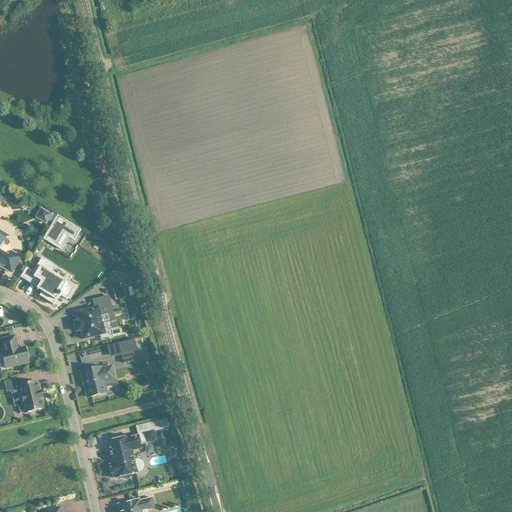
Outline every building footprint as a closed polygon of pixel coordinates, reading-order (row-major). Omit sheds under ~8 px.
[(41,208),(38,213),(39,220),(46,224),(52,215),(41,208)] [(57,215),(43,239),(61,250),(69,237),(74,240),(80,229),(57,215)] [(0,266),(11,273),(21,258),(11,252),(12,249),(11,245),(9,243),(9,242),(6,241),(7,238),(6,236),(4,233),(1,231),(0,231),(0,266)] [(88,234),(83,240),(92,246),(96,239),(88,234)] [(103,243),(99,249),(123,264),(129,260),(130,259),(122,255),(103,243)] [(42,258),(33,272),(43,279),(37,288),(37,289),(42,293),(41,296),(52,303),(52,304),(54,305),(59,297),(60,295),(67,300),(68,298),(67,298),(75,286),(49,270),(52,265),(42,258)] [(126,298),(123,286),(113,289),(115,300),(126,298)] [(95,308),(76,313),(78,322),(74,323),(76,332),(81,331),(83,339),(100,335),(97,324),(114,320),(108,297),(93,301),(95,308)] [(5,369),(29,363),(25,347),(18,349),(15,336),(1,340),(4,352),(2,353),(5,369)] [(133,340),(106,346),(108,357),(122,353),(124,363),(135,361),(133,351),(136,350),(133,340)] [(115,379),(112,367),(101,370),(100,368),(80,373),(83,383),(84,382),(88,398),(98,395),(98,396),(104,395),(104,394),(107,393),(103,382),(115,379)] [(149,376),(141,378),(144,387),(151,385),(149,376)] [(19,380),(5,383),(7,391),(11,390),(18,388),(22,404),(19,405),(21,413),(24,412),(24,413),(44,408),(42,399),(41,392),(40,392),(38,382),(20,387),(19,380)] [(167,417),(151,421),(154,431),(169,427),(167,417)] [(154,431),(145,433),(145,435),(147,442),(151,441),(154,441),(155,438),(154,432),(154,431)] [(110,466),(113,478),(116,477),(116,478),(123,477),(123,478),(125,479),(127,479),(129,478),(131,476),(130,475),(137,473),(137,472),(139,471),(141,470),(142,469),(143,467),(143,465),(142,463),(140,461),(138,461),(134,461),(131,451),(141,448),(138,436),(128,439),(128,437),(107,442),(113,465),(110,466)] [(197,476),(189,478),(193,492),(201,489),(197,476)] [(193,493),(189,480),(182,482),(185,495),(193,493)] [(139,501),(118,505),(119,511),(147,511),(147,510),(154,508),(152,498),(139,501)]
